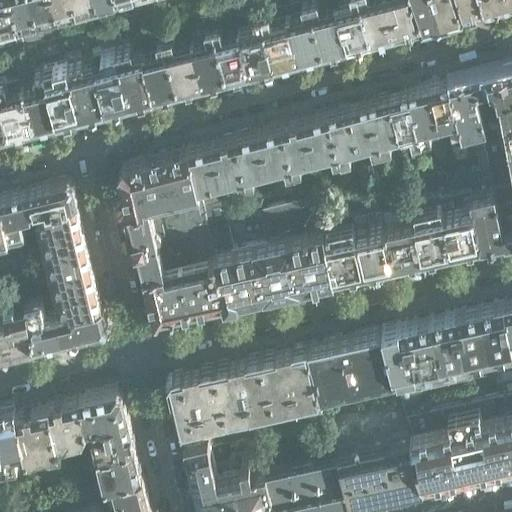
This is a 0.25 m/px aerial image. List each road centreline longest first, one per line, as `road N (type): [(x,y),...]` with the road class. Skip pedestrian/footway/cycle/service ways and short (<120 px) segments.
road 1 (residential): [(511,29),(89,140)]
road 2 (residential): [(138,352),(511,265)]
road 3 (residential): [(89,140),(138,352)]
road 4 (residential): [(138,352),(176,511)]
road 5 (residential): [(0,382),(138,352)]
